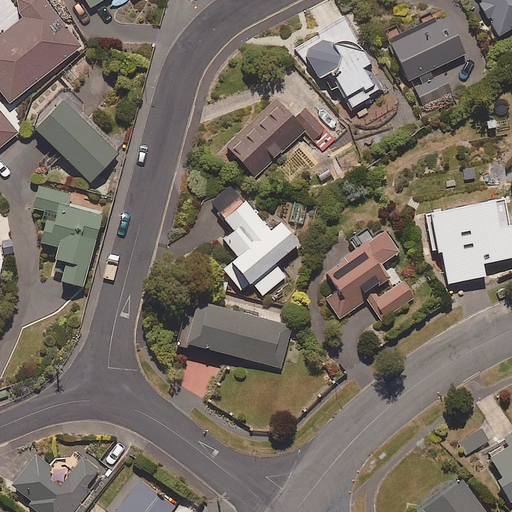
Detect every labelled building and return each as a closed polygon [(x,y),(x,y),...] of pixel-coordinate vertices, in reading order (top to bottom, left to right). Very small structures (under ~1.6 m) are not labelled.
[(0,90),(8,101),(79,45),(43,0),(15,0),(16,9),(21,15),(0,31),(0,90)] [(511,0),(477,0),(478,1),(475,2),(484,19),(487,18),(495,33),(496,36),(511,28),(511,0)] [(463,53),(444,14),(420,26),(417,18),(383,35),(420,109),(452,93),(438,65),(463,53)] [(385,85),(344,20),(298,49),(316,79),(328,71),(350,107),(385,85)] [(88,182),(120,147),(62,92),(30,126),(88,182)] [(293,118),(276,98),(223,145),(252,176),(304,130),(322,151),(334,140),(305,107),(293,118)] [(0,145),(17,132),(0,111),(0,145)] [(267,228),(230,185),(208,203),(230,229),(219,238),(234,256),(220,268),(239,290),(249,281),(261,296),(284,276),(272,262),(294,243),(276,221),(267,228)] [(58,266),(55,280),(80,286),(99,214),(66,206),(69,194),(35,186),(30,207),(43,211),(35,241),(53,246),(48,264),(58,266)] [(430,250),(440,248),(446,282),(484,275),(477,240),(504,235),(497,199),(423,213),(430,250)] [(398,251),(380,227),(320,269),(335,289),(324,297),(339,319),(365,300),(380,321),(413,298),(395,272),(389,276),(381,263),(398,251)] [(290,326),(186,298),(174,340),(279,368),(290,326)] [(487,442),(474,420),(449,434),(461,456),(487,442)] [(511,499),(511,429),(502,436),(505,440),(484,452),(499,476),(495,479),(508,502),(511,499)] [(36,511),(73,511),(91,489),(87,486),(99,470),(82,456),(61,484),(44,471),(49,465),(33,452),(8,484),(29,501),(26,504),(36,511)] [(171,511),(176,506),(137,475),(107,511),(171,511)] [(482,511),(457,476),(415,506),(419,511),(482,511)]
